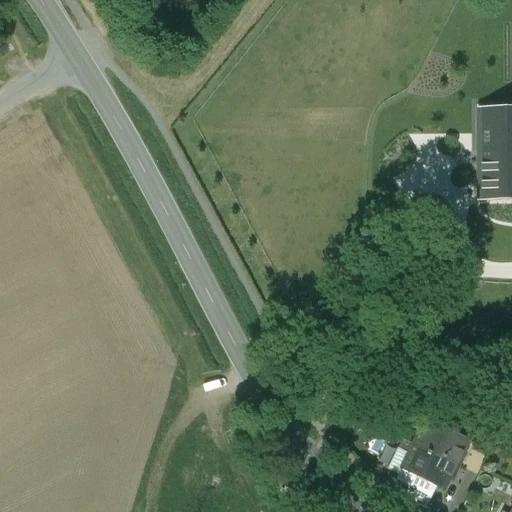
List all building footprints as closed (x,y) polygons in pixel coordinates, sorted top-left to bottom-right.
[(511,108),(481,109),(481,199),(511,198),(511,108)] [(357,392),(336,387),(332,407),(352,412),(357,392)] [(374,395),(357,392),(352,412),(368,420),(374,395)] [(469,440),(427,419),(415,443),(457,464),(469,440)] [(457,464),(415,443),(410,454),(403,468),(438,485),(445,488),(457,464)] [(438,485),(403,468),(410,454),(399,448),(388,469),(399,475),(393,488),(409,498),(413,489),(432,498),(438,485)] [(432,498),(413,489),(409,498),(426,509),(432,498)]
